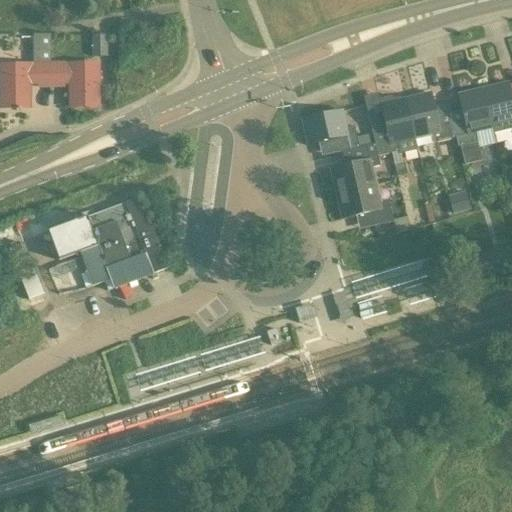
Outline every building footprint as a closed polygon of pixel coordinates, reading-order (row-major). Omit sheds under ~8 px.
[(37,89),(51,89),(51,66),(50,36),(37,36),(32,36),(33,66),(0,66),(0,109),(29,109),(28,86),(37,86),(37,89)] [(91,36),(91,58),(107,58),(107,36),(91,36)] [(98,109),(98,65),(51,66),(51,89),(65,89),(64,86),(69,86),(69,109),(98,109)] [(511,104),(507,85),(482,91),(492,130),(494,135),(510,131),(511,135),(511,134),(511,104)] [(492,130),(482,91),(457,96),(461,112),(449,114),(455,139),(457,148),(460,147),(464,166),(481,162),(475,134),(492,130)] [(430,95),(404,102),(413,140),(414,140),(432,136),(434,143),(455,139),(449,114),(447,105),(433,109),(430,95)] [(380,107),(382,116),(369,119),(374,145),(374,146),(377,157),(398,152),(399,155),(416,151),(414,140),(413,140),(404,102),(380,107)] [(354,127),(345,129),(341,112),(301,121),(307,147),(346,138),(349,152),(374,146),(374,145),(370,146),(368,136),(356,138),(354,127)] [(342,153),(345,167),(330,171),(336,197),(375,186),(371,169),(379,167),(377,157),(374,146),(349,152),(342,153)] [(379,205),(375,186),(336,197),(341,221),(381,212),(384,226),(392,224),(387,203),(379,205)] [(80,276),(85,291),(109,282),(113,292),(152,277),(152,276),(169,269),(154,230),(152,231),(140,200),(125,206),(125,205),(86,219),(91,234),(74,240),(75,245),(68,247),(60,227),(49,231),(61,263),(72,259),(71,257),(80,254),(87,274),(80,276)] [(23,243),(6,250),(26,296),(42,289),(23,243)] [(357,270),(358,316),(385,315),(384,288),(410,287),(410,292),(443,291),(443,268),(357,270)] [(343,299),(335,302),(342,326),(351,324),(343,299)] [(308,307),(294,311),(298,325),(312,321),(308,307)] [(61,417),(26,428),(29,437),(64,427),(61,417)] [(78,476),(43,486),(46,496),(81,485),(78,476)]
